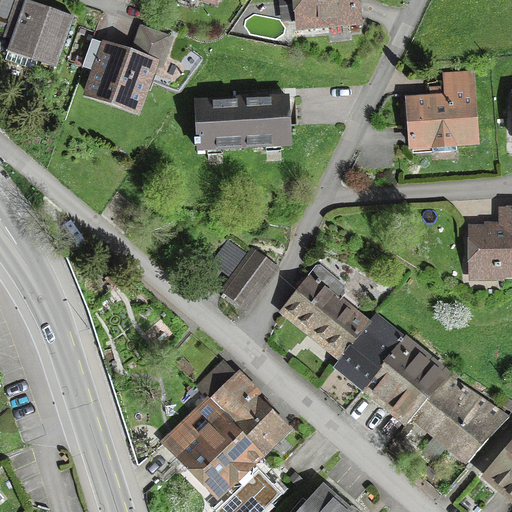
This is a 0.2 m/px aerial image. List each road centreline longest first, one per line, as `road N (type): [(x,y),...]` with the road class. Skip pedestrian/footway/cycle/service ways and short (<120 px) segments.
road 1 (primary): [(0,217),(48,311),(119,511)]
road 2 (residential): [(0,149),(246,349)]
road 3 (residential): [(246,349),(427,511)]
road 4 (residential): [(321,200),(419,0)]
road 5 (residential): [(511,186),(321,200)]
road 6 (residential): [(246,349),(321,200)]
